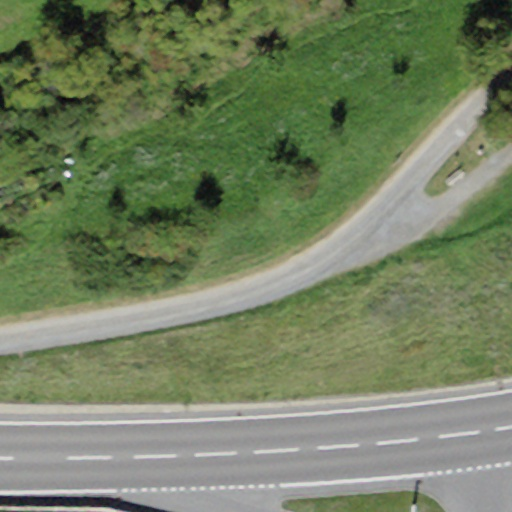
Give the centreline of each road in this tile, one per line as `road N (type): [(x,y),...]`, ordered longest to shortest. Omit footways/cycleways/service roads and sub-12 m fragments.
road 1 (primary): [(511,423),(229,454),(0,456)]
road 2 (track): [(361,225),(282,282),(0,340)]
road 3 (track): [(511,63),(361,225)]
road 4 (track): [(511,149),(410,224),(361,225)]
